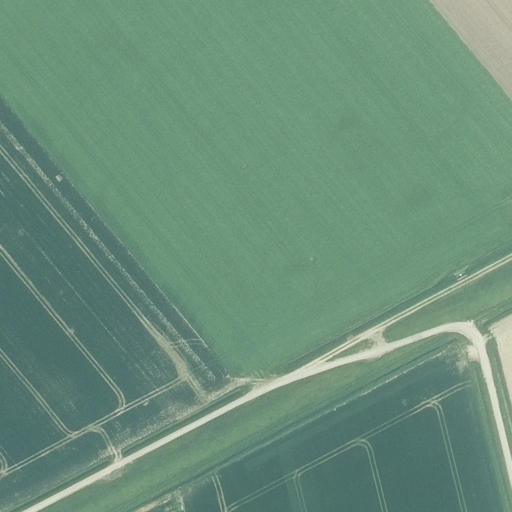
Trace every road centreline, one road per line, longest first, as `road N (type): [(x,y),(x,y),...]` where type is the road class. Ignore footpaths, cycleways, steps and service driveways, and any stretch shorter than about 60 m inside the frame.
road 1 (unclassified): [(22,511),(252,396),(471,321),(511,467)]
road 2 (track): [(292,379),(511,257)]
